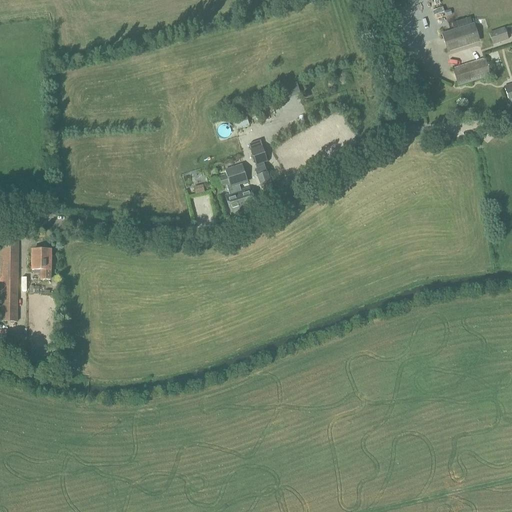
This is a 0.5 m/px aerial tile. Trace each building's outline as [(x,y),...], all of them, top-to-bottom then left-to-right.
[(419,12),(413,13),(414,15),(408,17),(411,29),(423,26),(419,12)] [(438,15),(428,17),(429,27),(439,26),(438,15)] [(404,31),(410,30),(408,18),(402,19),(404,31)] [(453,30),(472,24),(470,18),(451,24),(453,30)] [(441,34),(447,53),(480,43),(474,24),(441,34)] [(488,34),(492,46),(508,40),(504,28),(488,34)] [(491,76),(485,59),(452,69),(458,87),(491,76)] [(297,83),(276,89),(279,99),(300,93),(297,83)] [(255,170),(257,177),(260,187),(271,184),(263,163),(269,162),(268,158),(266,158),(262,146),(250,151),(257,169),(255,170)] [(254,207),(250,193),(251,192),(250,188),(241,191),(239,185),(248,182),(242,165),(225,171),(226,175),(219,178),(222,187),(226,185),(229,195),(225,196),(231,215),(254,207)] [(193,188),(195,195),(204,193),(203,185),(193,188)] [(50,271),(50,251),(32,251),(32,271),(40,271),(40,280),(50,281),(50,271)] [(0,256),(0,321),(17,322),(17,256),(0,256)]
